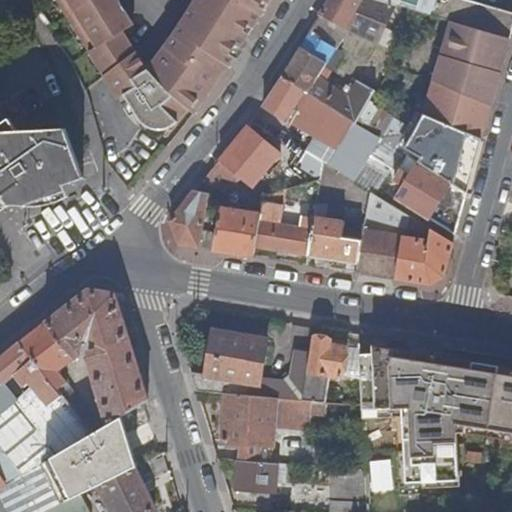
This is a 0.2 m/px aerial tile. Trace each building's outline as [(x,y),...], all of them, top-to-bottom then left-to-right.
[(57,0),(105,76),(134,54),(137,52),(125,33),(135,26),(119,0),(57,0)] [(198,0),(193,7),(249,41),(259,24),(252,20),(257,13),(264,17),(274,0),(198,0)] [(380,0),(333,0),(323,16),(353,30),(381,44),(395,51),(414,10),(399,5),(380,0)] [(451,21),(510,39),(511,32),(511,7),(472,0),(380,0),(399,5),(414,10),(451,21)] [(209,85),(215,90),(229,74),(241,53),(249,41),(193,7),(184,24),(176,36),(201,57),(204,54),(223,66),(209,85)] [(252,20),(259,24),(264,17),(257,13),(252,20)] [(323,16),(312,33),(336,50),(340,52),(353,30),(323,16)] [(500,78),(510,39),(451,21),(442,57),(500,78)] [(357,124),(358,122),(377,91),(359,82),(349,98),(319,79),(328,64),(336,50),(312,33),(285,77),(308,92),(336,110),(350,119),(356,123),(357,124)] [(191,110),(196,113),(199,109),(215,90),(209,85),(223,66),(204,54),(201,57),(176,36),(149,69),(168,89),(171,93),(176,97),(191,110)] [(134,54),(105,76),(120,100),(124,97),(130,106),(135,102),(125,86),(149,69),(137,52),(134,54)] [(436,79),(493,101),(500,78),(442,57),(436,79)] [(349,98),(359,82),(328,64),(319,79),(349,98)] [(178,120),(191,110),(176,97),(171,93),(168,89),(149,69),(125,86),(135,102),(130,106),(141,121),(148,126),(156,129),(161,130),(168,130),(178,124),(179,122),(178,120)] [(289,121),(316,140),(336,110),(308,92),(285,77),(264,107),(288,122),(289,121)] [(426,114),(483,140),(493,101),(436,79),(426,114)] [(382,140),(402,153),(405,147),(414,133),(370,106),(358,122),(357,124),(382,140)] [(319,159),(325,163),(328,165),(356,123),(350,119),(336,110),(316,140),(309,152),(319,159)] [(483,140),(426,114),(414,133),(405,147),(423,158),(418,164),(468,195),(483,140)] [(34,195),(86,176),(68,126),(18,128),(14,122),(0,131),(0,192),(5,199),(10,205),(18,203),(28,204),(22,188),(30,185),(34,195)] [(371,157),(382,140),(357,124),(356,123),(328,165),(341,173),(355,182),(371,157)] [(221,162),(242,180),(253,189),(282,153),(250,126),(221,162)] [(392,170),(402,153),(382,140),(371,157),(392,170)] [(299,164),(323,177),(325,163),(319,159),(309,152),(307,151),(299,164)] [(366,189),(370,192),(376,196),(380,190),(392,170),(371,157),(355,182),(366,189)] [(210,176),(231,194),(242,180),(221,162),(210,176)] [(438,222),(456,236),(468,195),(418,164),(412,176),(403,170),(395,182),(404,188),(398,198),(430,218),(434,213),(437,216),(435,219),(438,222)] [(259,193),(264,197),(268,193),(263,188),(259,193)] [(181,244),(199,247),(210,193),(198,190),(172,221),(181,244)] [(256,246),(310,255),(314,230),(316,219),(302,217),(301,228),(282,225),(288,190),(264,197),(261,214),(260,221),(256,246)] [(376,196),(381,198),(384,193),(380,190),(376,196)] [(370,192),(370,196),(363,241),(360,264),(358,274),(369,276),(432,285),(445,277),(454,245),(431,231),(427,242),(403,238),(406,215),(381,198),(376,196),(370,192)] [(318,203),(316,217),(345,223),(347,208),(318,203)] [(215,250),(254,257),(256,246),(260,221),(261,214),(223,208),(215,250)] [(314,230),(310,255),(360,264),(363,241),(343,238),(345,223),(316,217),(316,219),(314,230)] [(124,416),(150,400),(118,293),(91,290),(22,343),(60,391),(68,384),(59,371),(83,355),(86,339),(93,341),(90,358),(109,424),(124,416)] [(193,372),(199,391),(228,394),(279,398),(304,400),(311,352),(295,350),(291,375),(284,380),(256,378),(262,345),(233,340),(233,333),(215,331),(208,373),(193,372)] [(511,511),(511,375),(499,374),(500,366),(466,361),(465,368),(451,366),(453,359),(390,349),(389,338),(359,334),(360,349),(361,380),(363,419),(393,417),(393,409),(403,409),(403,417),(407,483),(424,483),(424,487),(460,485),(457,422),(511,431),(511,511)] [(329,375),(361,380),(360,349),(332,344),(333,339),(313,336),(311,352),(304,400),(313,401),(325,402),(326,402),(329,375)] [(60,391),(22,343),(0,360),(0,376),(7,385),(23,372),(63,424),(64,423),(79,442),(93,434),(60,391)] [(466,361),(453,359),(451,366),(465,368),(466,361)] [(511,368),(500,366),(499,374),(511,375),(511,368)] [(7,385),(0,376),(0,416),(19,401),(7,385)] [(68,384),(60,391),(93,434),(101,429),(68,384)] [(324,415),(325,402),(313,401),(304,400),(279,398),(228,394),(223,442),(274,448),(277,426),(311,430),(312,415),(324,415)] [(0,416),(0,444),(24,474),(38,466),(60,453),(47,437),(24,407),(19,401),(0,416)] [(403,409),(393,409),(393,417),(403,417),(403,409)] [(45,511),(79,495),(101,485),(140,465),(124,416),(109,424),(101,429),(93,434),(79,442),(60,453),(38,466),(24,474),(6,484),(0,488),(0,502),(5,511),(45,511)] [(47,437),(60,453),(79,442),(64,423),(63,424),(47,437)] [(482,449),(470,449),(470,458),(482,458),(482,449)] [(146,484),(172,473),(166,453),(140,465),(101,485),(114,511),(152,511),(158,509),(146,484)] [(396,457),(374,457),(375,489),(396,488),(396,457)] [(280,464),(239,460),(236,490),(277,492),(280,464)] [(335,468),(332,503),(367,505),(366,471),(335,468)] [(80,511),(86,509),(79,495),(45,511),(80,511)] [(332,503),(330,511),(367,511),(367,505),(332,503)]
